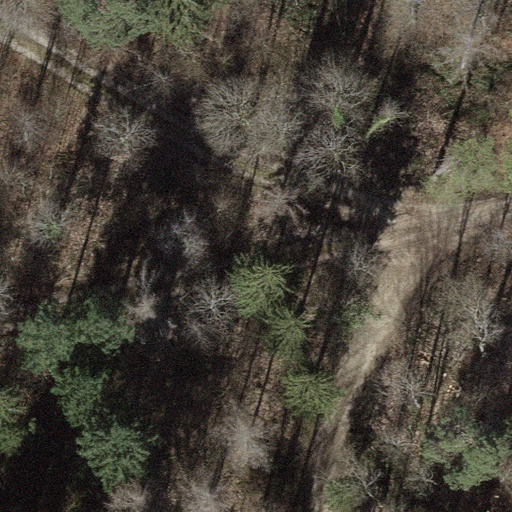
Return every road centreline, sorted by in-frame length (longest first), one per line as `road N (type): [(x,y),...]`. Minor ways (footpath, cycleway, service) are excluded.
road 1 (track): [(0,37),(71,83),(415,247),(321,379),(313,511)]
road 2 (track): [(511,221),(0,330)]
